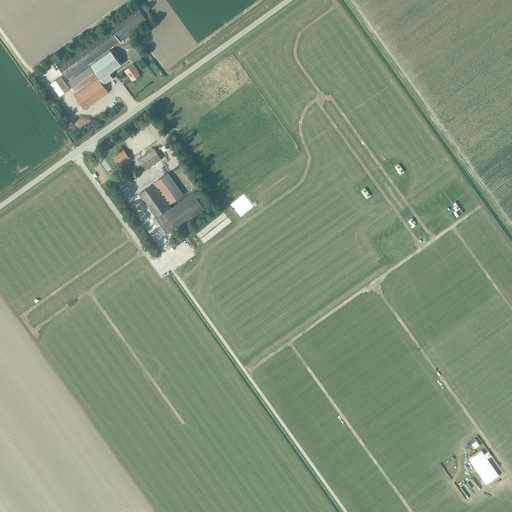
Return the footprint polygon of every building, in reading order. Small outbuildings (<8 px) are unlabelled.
[(67,79),(125,37),(147,21),(137,7),(58,63),(57,62),(55,63),(57,64),(56,65),(67,79)] [(91,65),(101,79),(99,80),(103,85),(113,78),(109,73),(121,65),(111,51),(91,65)] [(133,81),(140,76),(138,72),(133,64),(124,71),(127,74),(128,74),(133,81)] [(76,92),(97,77),(89,66),(69,81),(76,92)] [(60,96),(70,89),(61,77),(51,84),(60,96)] [(108,92),(103,85),(99,80),(98,78),(74,95),(84,109),(108,92)] [(154,148),(137,160),(145,171),(161,159),(154,148)] [(120,153),(113,158),(118,165),(121,163),(122,164),(129,158),(123,150),(119,152),(120,153)] [(169,204),(183,194),(168,173),(155,183),(169,204)] [(153,184),(139,194),(156,218),(156,217),(157,218),(169,210),(168,209),(170,208),(153,184)] [(193,192),(169,210),(157,218),(156,219),(167,233),(191,216),(193,219),(206,210),(193,192)]
